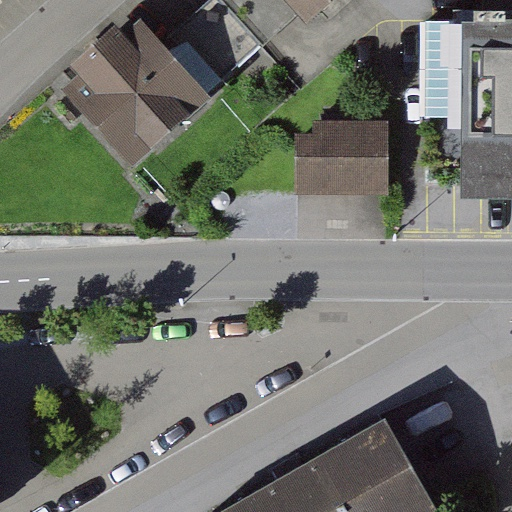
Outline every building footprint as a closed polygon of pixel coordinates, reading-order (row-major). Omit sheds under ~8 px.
[(264,0),(297,35),(334,0),(264,0)] [(511,0),(508,0),(510,25),(441,26),(446,212),(511,210),(511,0)] [(129,21),(49,95),(129,180),(209,105),(129,21)] [(382,126),(294,128),(296,199),(384,197),(382,126)] [(428,511),(378,426),(228,511),(428,511)]
